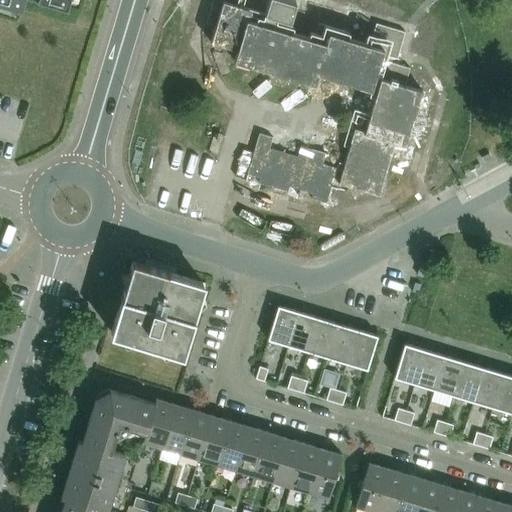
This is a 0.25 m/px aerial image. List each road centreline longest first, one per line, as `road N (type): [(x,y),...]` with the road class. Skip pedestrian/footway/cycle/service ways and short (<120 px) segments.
road 1 (residential): [(511,476),(232,386),(229,372),(261,270)]
road 2 (tertiary): [(0,449),(63,235)]
road 3 (residential): [(457,211),(324,284),(261,270)]
road 4 (tertiary): [(80,174),(134,0)]
road 5 (residential): [(261,270),(101,216)]
